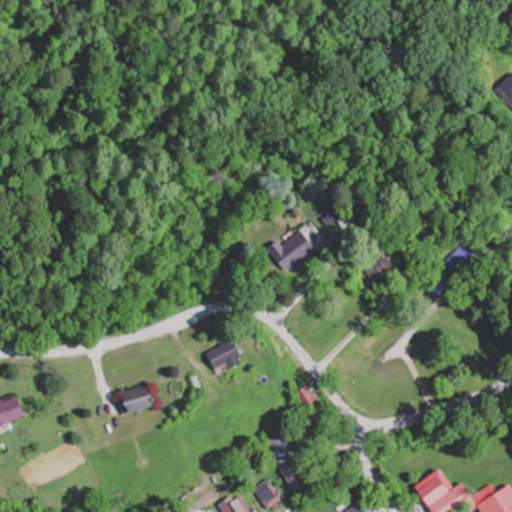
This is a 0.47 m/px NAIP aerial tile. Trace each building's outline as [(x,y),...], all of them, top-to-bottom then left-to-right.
[(511,80),(501,88),(511,104),(511,80)] [(279,248),(275,241),(264,249),(282,273),(313,250),(300,233),(279,248)] [(456,274),(477,252),(466,241),(444,263),(456,274)] [(364,274),(377,287),(396,267),(383,254),(364,274)] [(239,360),(230,341),(204,354),(213,373),(239,360)] [(132,415),(166,405),(159,383),(126,393),(132,415)] [(304,413),(320,405),(310,384),(294,391),(304,413)] [(0,430),(34,416),(25,395),(0,405),(0,430)] [(266,440),(277,454),(291,442),(280,429),(266,440)] [(297,491),(306,484),(285,457),(276,464),(297,491)] [(479,511),(511,511),(511,495),(506,484),(492,491),(489,486),(459,501),(441,469),(412,484),(427,511),(454,511),(466,506),(468,510),(477,506),(479,511)] [(264,510),(282,502),(271,478),(253,486),(264,510)] [(371,511),(363,498),(341,511),(371,511)]
